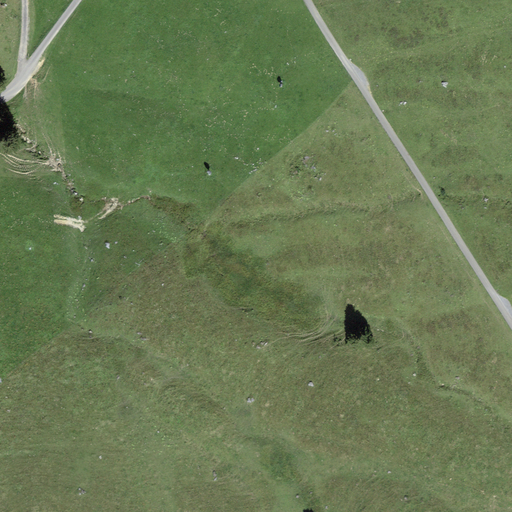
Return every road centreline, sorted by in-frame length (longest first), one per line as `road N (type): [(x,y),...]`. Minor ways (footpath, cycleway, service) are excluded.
road 1 (track): [(306,0),(511,326)]
road 2 (track): [(0,98),(77,0)]
